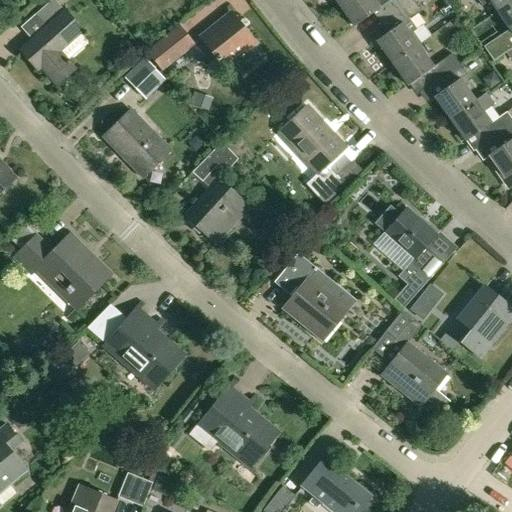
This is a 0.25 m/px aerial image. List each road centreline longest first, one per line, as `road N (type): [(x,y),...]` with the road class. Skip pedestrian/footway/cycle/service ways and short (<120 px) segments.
road 1 (residential): [(448,487),(182,286),(0,84)]
road 2 (residential): [(511,238),(370,101),(291,0)]
